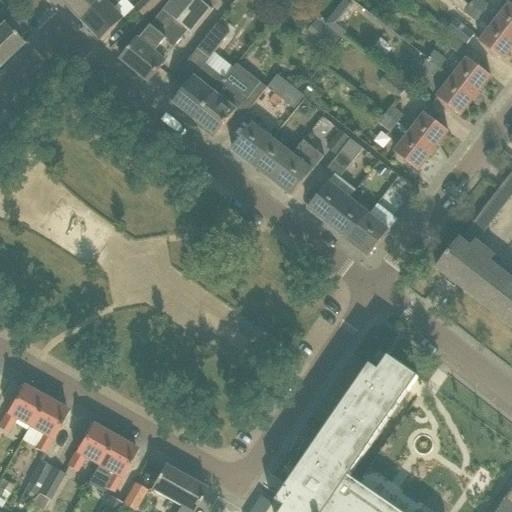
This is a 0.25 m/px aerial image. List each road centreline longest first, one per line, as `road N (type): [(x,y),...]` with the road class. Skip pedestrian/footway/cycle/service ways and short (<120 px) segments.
road 1 (residential): [(376,294),(230,468),(0,342)]
road 2 (residential): [(57,27),(376,294)]
road 3 (residential): [(376,294),(511,103)]
road 4 (residential): [(376,294),(511,401)]
